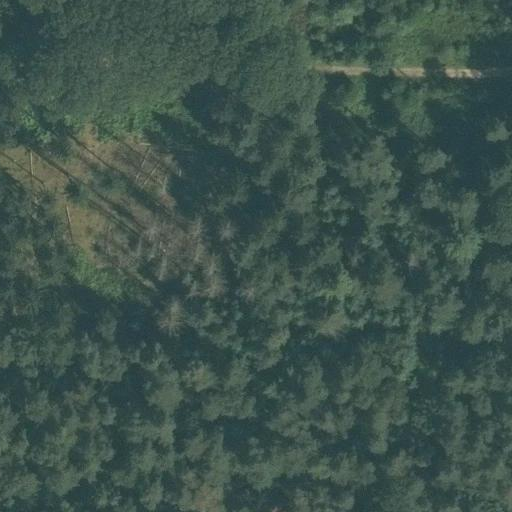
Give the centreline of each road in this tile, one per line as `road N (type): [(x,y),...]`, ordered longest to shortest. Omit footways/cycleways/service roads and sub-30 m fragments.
road 1 (track): [(511,75),(0,60)]
road 2 (unknown): [(0,84),(511,98)]
